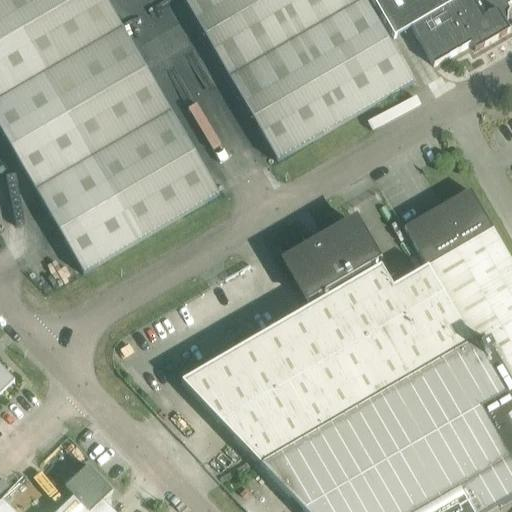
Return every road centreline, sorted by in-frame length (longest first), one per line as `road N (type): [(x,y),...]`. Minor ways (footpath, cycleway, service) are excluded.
road 1 (unclassified): [(41,351),(511,77)]
road 2 (unclassified): [(192,511),(74,386)]
